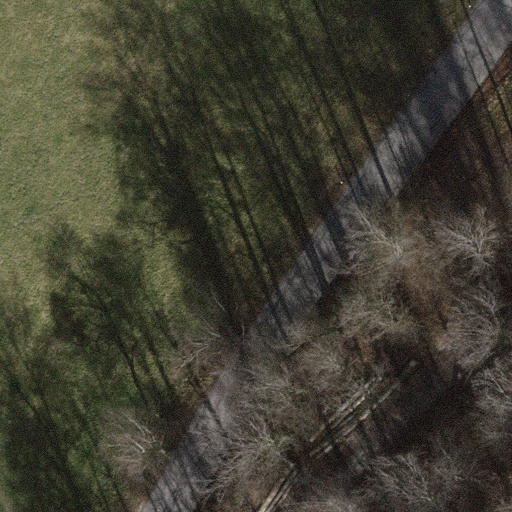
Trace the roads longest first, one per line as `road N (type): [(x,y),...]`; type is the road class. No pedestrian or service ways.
road 1 (tertiary): [(508,0),(207,439),(175,511)]
road 2 (track): [(315,511),(431,388),(511,326)]
